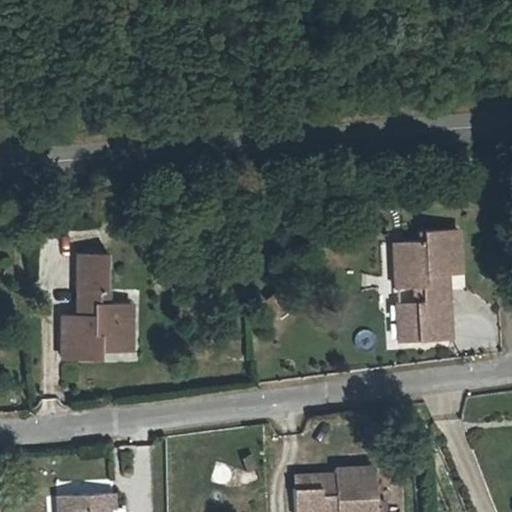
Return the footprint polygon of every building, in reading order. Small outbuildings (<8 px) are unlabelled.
[(414,268),(404,268),(406,289),(425,287),(429,339),(460,337),(456,271),(470,270),(468,226),(435,228),(435,238),(413,240),(414,268)] [(402,241),(404,268),(414,268),(413,240),(402,241)] [(132,322),(143,321),(142,299),(120,300),(117,247),(84,249),(87,312),(72,312),(74,357),(116,355),(116,347),(134,346),(132,322)] [(276,286),(264,302),(282,315),(294,300),(276,286)] [(145,345),(143,321),(132,322),(134,346),(145,345)] [(341,496),(299,498),(299,511),(384,511),(382,477),(340,480),(340,484),(341,496)] [(341,496),(340,484),(298,486),(299,498),(341,496)] [(73,507),(73,511),(123,511),(123,503),(73,507)]
